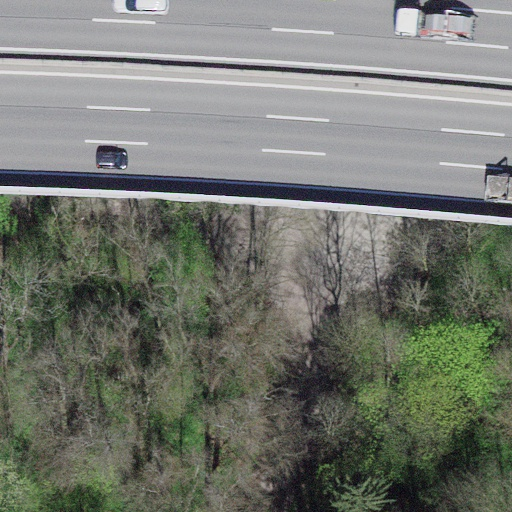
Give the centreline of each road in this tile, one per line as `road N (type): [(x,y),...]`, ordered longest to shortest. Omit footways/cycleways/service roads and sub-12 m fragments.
road 1 (track): [(0,193),(104,194),(340,237),(511,240)]
road 2 (motorway): [(0,120),(511,152)]
road 3 (motorway): [(511,31),(0,0)]
road 4 (track): [(340,237),(313,416),(263,511)]
